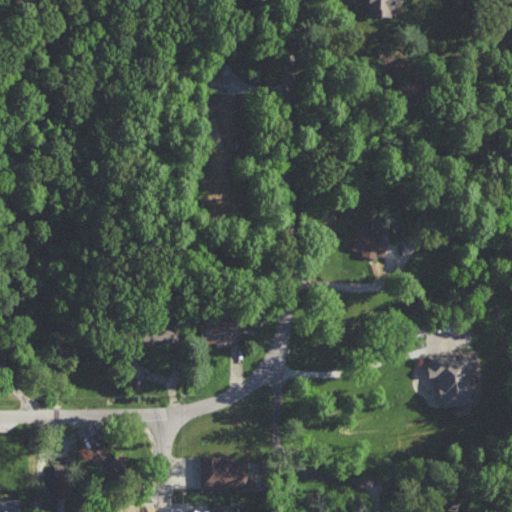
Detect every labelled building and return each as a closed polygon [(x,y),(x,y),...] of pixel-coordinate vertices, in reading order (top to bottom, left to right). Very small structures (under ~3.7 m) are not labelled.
[(395,15),(395,0),(367,0),(367,14),(395,15)] [(386,256),(390,235),(357,228),(353,249),(386,256)] [(200,320),(200,341),(215,341),(215,345),(231,345),(231,341),(240,341),(240,319),(200,320)] [(475,403),(471,369),(480,369),(479,354),(458,356),(458,352),(429,355),(431,377),(440,376),(443,405),(475,403)] [(91,453),(113,483),(133,469),(121,453),(111,460),(101,446),(91,453)] [(201,488),(248,487),(247,462),(235,462),(235,455),(200,455),(201,488)] [(0,497),(0,511),(22,511),(23,499),(0,497)]
